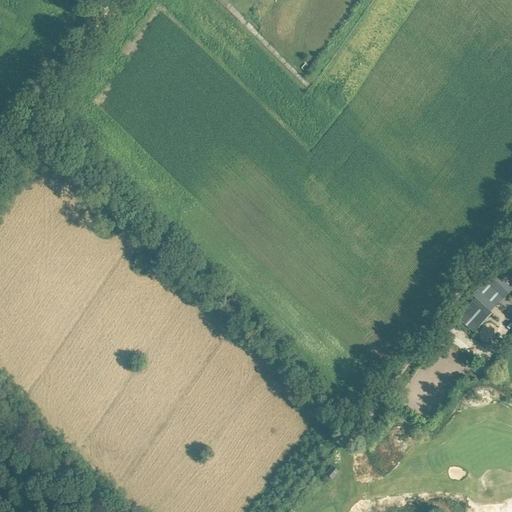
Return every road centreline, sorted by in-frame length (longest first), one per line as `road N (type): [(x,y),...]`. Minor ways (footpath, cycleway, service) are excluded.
road 1 (track): [(25,117),(36,118),(342,410),(366,411),(511,212)]
road 2 (track): [(109,0),(0,166)]
